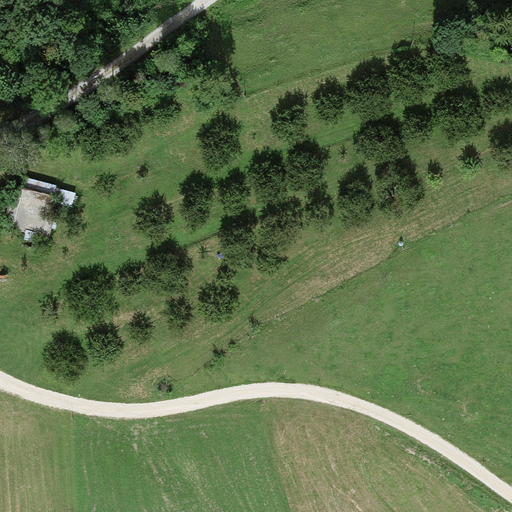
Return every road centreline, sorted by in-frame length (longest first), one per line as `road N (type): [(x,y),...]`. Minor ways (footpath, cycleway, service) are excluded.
road 1 (track): [(0,386),(119,416),(300,390),(411,429),(511,497)]
road 2 (track): [(211,0),(0,142)]
